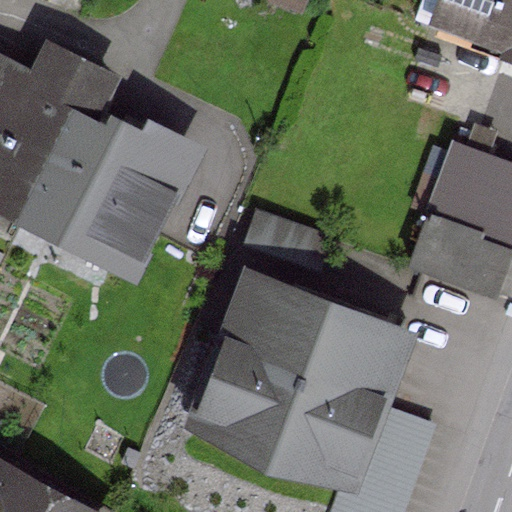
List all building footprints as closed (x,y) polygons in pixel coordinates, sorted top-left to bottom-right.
[(511,0),(450,0),(442,23),(511,48),(511,0)] [(0,208),(136,276),(202,143),(108,97),(118,77),(53,45),(38,75),(0,55),(0,208)] [(511,220),(511,164),(454,144),(410,264),(486,292),(511,220)] [(258,212),(248,238),(318,263),(328,237),(258,212)] [(397,511),(430,421),(374,401),(398,338),(253,283),(207,405),(239,417),(235,426),(315,457),(319,447),(352,460),(332,511),(397,511)] [(81,511),(0,468),(0,511),(81,511)]
